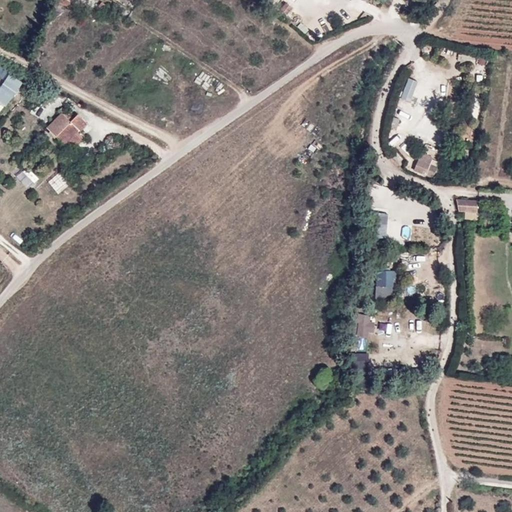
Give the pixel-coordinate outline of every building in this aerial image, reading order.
[(0,73),(6,77),(12,67),(0,59),(0,73)] [(410,100),(419,79),(410,75),(401,96),(410,100)] [(11,98),(11,99),(21,86),(7,77),(0,87),(0,106),(3,109),(11,98)] [(59,116),(43,130),(60,149),(76,136),(78,138),(87,129),(76,118),(72,121),(61,110),(57,114),(59,116)] [(76,136),(60,149),(65,154),(81,142),(78,138),(76,136)] [(408,167),(427,175),(433,163),(425,160),(428,154),(416,149),(408,167)] [(18,173),(30,187),(41,178),(29,164),(18,173)] [(451,196),(451,205),(463,205),(463,196),(451,196)] [(463,196),(463,205),(472,205),(472,196),(463,196)] [(387,236),(389,211),(373,210),(372,235),(387,236)] [(395,268),(377,268),(377,295),(395,295),(395,268)] [(373,332),(373,311),(352,311),(352,332),(373,332)] [(355,367),(368,367),(369,352),(355,351),(355,367)] [(316,381),(323,388),(331,378),(323,372),(316,381)]
